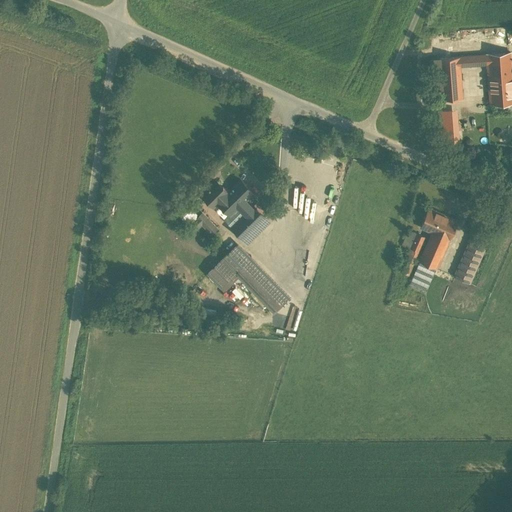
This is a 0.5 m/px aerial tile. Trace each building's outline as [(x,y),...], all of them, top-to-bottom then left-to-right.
[(489,79),(511,76),(511,66),(511,53),(439,58),(442,99),(462,97),(460,66),(488,64),(489,79)] [(511,101),(511,76),(489,79),(491,103),(511,101)] [(231,227),(252,207),(245,200),(253,192),(240,180),(229,190),(227,188),(225,189),(223,186),(222,187),(216,181),(202,195),(214,207),(218,203),(230,215),(225,220),(231,227)] [(174,210),(189,225),(198,216),(183,201),(174,210)] [(253,205),(252,207),(231,227),(243,239),(255,227),(260,232),(270,222),(253,205)] [(434,233),(449,239),(457,221),(428,208),(420,227),(434,233)] [(198,216),(189,225),(195,231),(202,225),(211,235),(217,228),(201,212),(198,216)] [(455,276),(470,283),(490,235),(476,229),(455,276)] [(436,268),(449,239),(434,233),(431,240),(429,239),(419,261),(436,268)] [(425,237),(417,234),(402,271),(409,274),(425,237)] [(237,244),(222,259),(235,272),(248,261),(251,258),(237,244)] [(248,261),(235,272),(236,273),(267,305),(282,290),(251,258),(248,261)] [(235,272),(222,259),(208,273),(222,286),(236,273),(235,272)] [(282,290),(267,305),(274,312),(289,297),(282,290)]
